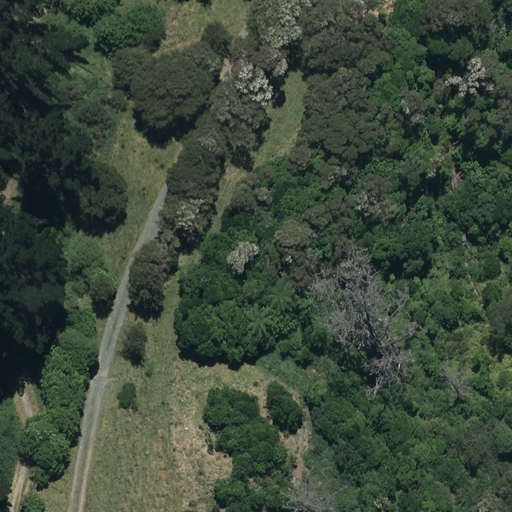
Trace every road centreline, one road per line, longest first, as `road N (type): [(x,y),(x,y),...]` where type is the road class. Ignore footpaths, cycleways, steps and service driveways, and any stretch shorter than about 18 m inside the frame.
road 1 (track): [(98,511),(201,104),(269,0)]
road 2 (track): [(15,511),(24,473),(19,373),(0,337)]
road 3 (track): [(0,95),(110,0)]
